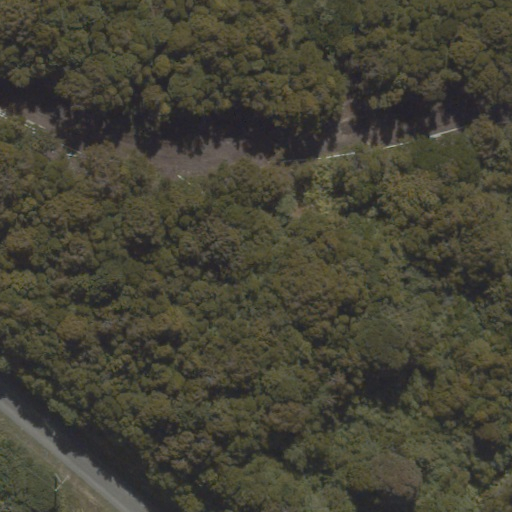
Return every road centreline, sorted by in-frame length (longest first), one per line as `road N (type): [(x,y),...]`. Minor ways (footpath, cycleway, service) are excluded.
road 1 (track): [(511,107),(218,145),(150,138),(0,84)]
road 2 (residential): [(0,388),(140,511)]
